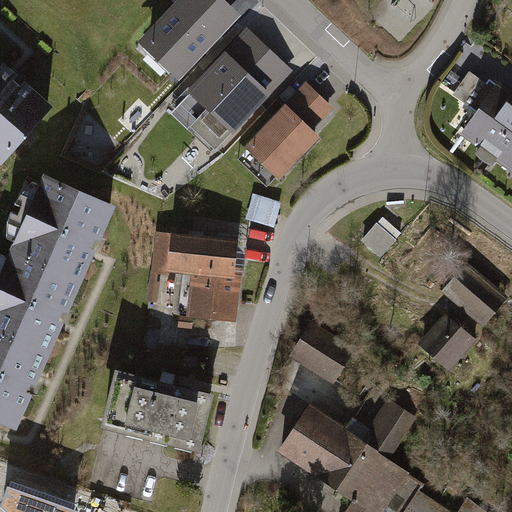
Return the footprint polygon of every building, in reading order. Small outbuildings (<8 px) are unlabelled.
[(234,20),(211,0),(162,0),(125,41),(174,86),(234,20)] [(189,97),(227,132),(288,68),(250,32),(189,97)] [(11,74),(0,64),(0,170),(3,173),(55,110),(11,74)] [(448,133),(477,155),(511,106),(511,98),(487,81),(448,133)] [(330,108),(309,87),(251,147),(278,173),(313,137),(308,131),(330,108)] [(511,106),(477,155),(506,175),(511,165),(511,106)] [(18,255),(93,286),(126,205),(51,174),(18,255)] [(256,192),(249,216),(276,224),(283,200),(256,192)] [(377,221),(362,240),(381,256),(396,237),(377,221)] [(252,246),(177,236),(172,274),(202,277),(197,322),(242,328),(252,246)] [(0,298),(0,330),(64,356),(93,286),(18,255),(0,298)] [(462,262),(437,290),(480,327),(504,299),(462,262)] [(474,343),(441,313),(412,345),(445,374),(474,343)] [(355,348),(311,320),(290,355),(333,382),(355,348)] [(0,420),(33,433),(64,356),(0,330),(0,420)] [(211,397),(119,373),(105,424),(198,448),(211,397)] [(483,511),(468,499),(458,511),(449,511),(419,492),(424,484),(384,457),(399,436),(401,437),(414,417),(373,387),(346,428),(310,405),(282,449),(355,498),(346,511),(483,511)] [(22,511),(0,494),(0,511),(22,511)]
